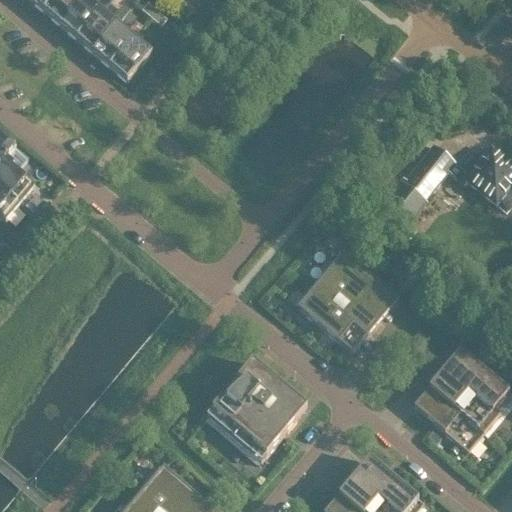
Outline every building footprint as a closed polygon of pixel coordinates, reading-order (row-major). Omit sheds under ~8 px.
[(28,0),(42,12),(51,0),(28,0)] [(80,0),(51,0),(42,12),(59,26),(80,0)] [(88,0),(80,0),(59,26),(75,40),(100,10),(88,0)] [(151,19),(157,12),(146,3),(141,10),(151,19)] [(185,3),(178,12),(184,18),(192,9),(185,3)] [(100,10),(75,40),(92,54),(117,25),(100,10)] [(166,19),(157,12),(151,19),(160,26),(166,19)] [(117,25),(92,54),(109,68),(134,39),(117,25)] [(134,39),(109,68),(126,82),(150,53),(134,39)] [(15,150),(0,137),(0,165),(6,159),(7,159),(15,150)] [(453,178),(460,170),(454,165),(455,164),(434,147),(406,181),(403,179),(400,183),(399,183),(397,186),(399,187),(384,206),(409,225),(425,205),(423,203),(447,173),(453,178)] [(467,183),(495,206),(503,212),(511,201),(511,196),(506,192),(511,185),(511,171),(491,153),(483,163),(475,157),(456,180),(463,186),(467,183)] [(0,190),(19,206),(33,189),(15,174),(19,169),(7,159),(6,159),(0,165),(0,190)] [(0,220),(4,224),(19,206),(0,190),(0,220)] [(390,234),(401,243),(407,235),(409,232),(399,224),(390,234)] [(297,310),(339,346),(351,356),(397,301),(385,291),(343,255),(297,310)] [(511,401),(511,399),(476,369),(459,354),(413,409),(467,455),(511,401)] [(251,363),(241,375),(205,418),(259,464),(306,409),(251,363)] [(439,439),(432,433),(427,439),(434,445),(439,439)] [(418,511),(423,507),(386,476),(368,461),(325,511),(418,511)] [(125,511),(213,511),(162,469),(125,511)]
